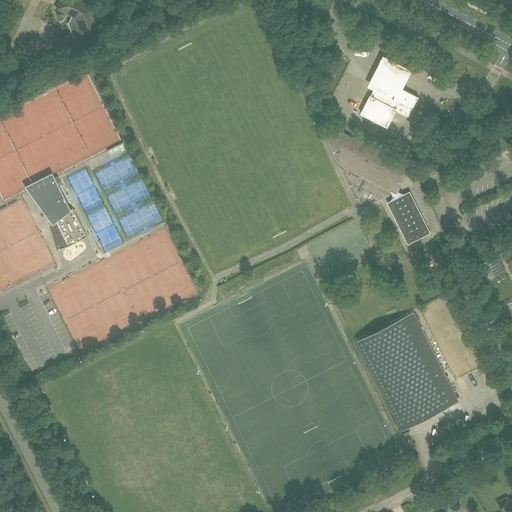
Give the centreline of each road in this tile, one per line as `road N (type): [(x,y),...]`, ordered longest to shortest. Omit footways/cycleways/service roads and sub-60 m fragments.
road 1 (unclassified): [(366,511),(511,436)]
road 2 (unclassified): [(60,511),(0,394)]
